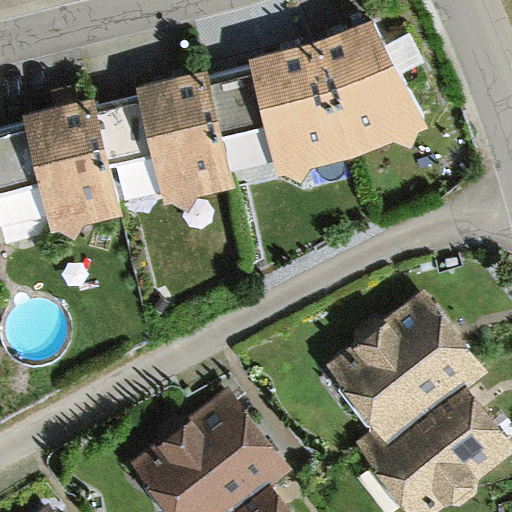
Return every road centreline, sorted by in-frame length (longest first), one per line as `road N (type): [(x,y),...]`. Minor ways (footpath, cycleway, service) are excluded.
road 1 (residential): [(511,203),(383,247),(212,335),(0,464)]
road 2 (residential): [(179,0),(0,44)]
road 3 (residential): [(511,147),(458,0)]
